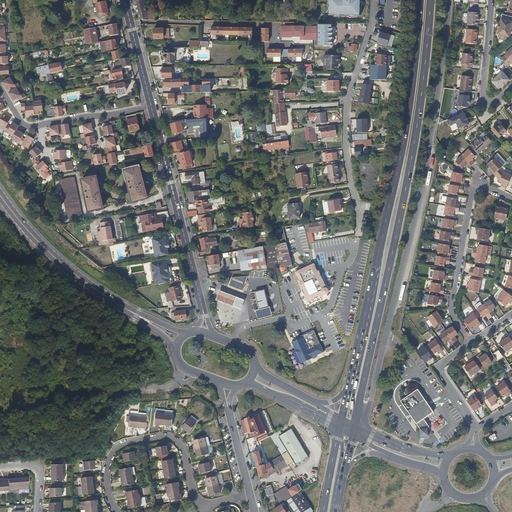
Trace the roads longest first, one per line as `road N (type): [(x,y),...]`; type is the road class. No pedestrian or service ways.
road 1 (unclassified): [(355,419),(371,397),(420,194),(448,0)]
road 2 (trunk): [(393,246),(430,0)]
road 3 (trunk): [(419,0),(380,243)]
road 4 (unclassified): [(357,238),(346,104),(374,0)]
road 5 (tertiary): [(151,105),(203,311)]
road 6 (residential): [(118,511),(106,493),(108,459),(122,445),(170,437),(182,448),(203,507)]
road 7 (residential): [(511,197),(480,184),(471,194),(449,303),(469,342)]
road 8 (primary): [(380,243),(352,423)]
road 9 (primary): [(355,419),(393,246)]
road 10 (residential): [(151,105),(31,127),(0,86)]
road 11 (primary): [(0,196),(57,260),(120,304)]
road 12 (primary): [(380,243),(349,385)]
road 13 (unknown): [(245,475),(309,454),(312,443),(294,417),(298,407)]
road 14 (residential): [(491,0),(481,97),(501,98)]
